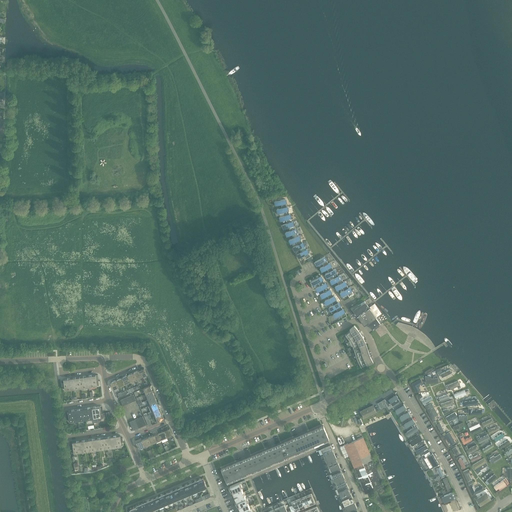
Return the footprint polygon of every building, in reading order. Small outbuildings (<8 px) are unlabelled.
[(275,205),(276,205),(275,204),(281,203),(282,208),(287,207),(285,199),(274,201),(275,205)] [(283,211),(284,215),(289,214),(287,206),(287,207),(282,208),(277,209),(278,213),(278,212),(283,211)] [(279,217),(280,221),(281,221),(280,220),(286,219),(287,223),(292,221),(290,214),(289,214),(284,215),(279,217)] [(282,225),(283,229),(284,228),(283,228),(289,226),(290,230),(295,228),(292,221),(287,223),(282,225)] [(285,232),(287,236),(287,235),(292,233),(293,238),(298,236),(295,228),(290,230),(285,232)] [(289,240),(290,243),(291,243),(290,243),(295,241),(297,245),(302,242),(299,235),(298,236),(293,238),(289,240)] [(302,242),(297,245),(293,247),(294,251),(295,251),(294,250),(299,248),(301,252),(306,249),(302,242)] [(301,252),(297,254),(299,258),(299,257),(304,254),(306,258),(310,256),(306,249),(301,252)] [(320,268),(330,263),(328,263),(324,256),(315,262),(317,265),(322,262),(324,266),(320,268)] [(329,272),(325,274),(335,269),(333,269),(330,263),(320,268),(322,271),(327,268),(329,272)] [(327,278),(327,277),(332,274),(334,278),(330,280),(340,275),(338,276),(335,269),(325,274),(327,278)] [(340,275),(330,280),(332,284),(332,283),(337,281),(339,284),(345,281),(343,282),(340,275)] [(313,285),(313,284),(318,282),(320,285),(316,288),(325,283),(325,282),(325,283),(321,276),(311,281),(313,285)] [(337,290),(337,289),(342,287),(344,290),(340,292),(350,287),(348,288),(345,281),(339,284),(335,286),(337,290)] [(318,291),(322,288),(324,292),(320,294),(330,289),(329,289),(325,283),(316,288),(318,291)] [(350,287),(340,292),(342,296),(342,295),(347,293),(349,296),(349,297),(354,294),(350,287)] [(322,298),(322,297),(327,295),(329,298),(324,301),(325,301),(334,296),(334,295),(333,296),(330,289),(320,294),(322,298)] [(326,304),(327,304),(326,304),(331,301),(333,305),(329,307),(338,302),(334,296),(325,301),(326,303),(326,304)] [(359,305),(353,309),(354,310),(353,310),(356,315),(369,306),(369,307),(365,301),(359,305)] [(331,311),(331,310),(336,308),(337,311),(333,314),(343,309),(343,308),(342,309),(338,302),(329,307),(329,308),(330,310),(331,311)] [(362,322),(364,325),(368,322),(372,329),(380,324),(376,317),(370,308),(370,309),(369,307),(370,307),(369,306),(356,315),(356,316),(357,315),(358,317),(359,317),(362,322)] [(343,309),(333,314),(335,317),(340,314),(342,318),(347,316),(343,309)] [(352,332),(354,334),(358,331),(358,330),(357,329),(358,329),(356,327),(354,325),(354,326),(350,329),(352,332)] [(347,337),(349,340),(355,336),(354,334),(352,332),(350,329),(349,330),(350,330),(346,334),(345,334),(347,337)] [(354,334),(355,336),(356,338),(357,339),(362,336),(360,332),(360,333),(358,331),(354,334)] [(351,343),(353,346),(359,343),(358,341),(357,339),(356,338),(355,336),(349,340),(351,343)] [(358,341),(359,343),(359,345),(365,343),(364,342),(364,341),(362,336),(357,339),(358,341)] [(354,349),(355,352),(361,351),(361,350),(360,348),(359,345),(359,343),(353,346),(354,349)] [(356,357),(357,359),(363,357),(362,354),(361,351),(355,352),(356,355),(356,357)] [(365,361),(367,364),(372,361),(373,362),(370,357),(369,355),(364,357),(365,361)] [(359,364),(361,366),(366,363),(367,364),(365,361),(364,357),(363,357),(357,359),(358,362),(359,364)] [(138,371),(141,377),(147,374),(144,368),(138,371)] [(450,369),(439,373),(442,380),(453,377),(450,369)] [(133,373),(135,379),(141,377),(138,371),(133,373)] [(127,375),(130,382),(135,379),(133,373),(127,375)] [(95,375),(63,379),(65,390),(97,386),(95,375)] [(122,378),(124,384),(130,382),(127,375),(122,378)] [(116,380),(119,386),(124,384),(122,378),(116,380)] [(421,378),(411,383),(416,392),(420,390),(419,387),(420,385),(420,384),(423,383),(421,378)] [(111,382),(113,389),(119,386),(116,380),(111,382)] [(458,380),(448,384),(450,389),(460,385),(458,380)] [(466,389),(454,393),(456,399),(467,395),(466,389)] [(146,394),(148,399),(154,397),(152,391),(146,394)] [(396,395),(388,400),(392,406),(400,401),(396,395)] [(422,400),(424,404),(433,399),(431,395),(422,400)] [(146,400),(148,406),(157,402),(154,397),(148,399),(146,400)] [(425,404),(431,417),(438,414),(432,401),(425,404)] [(150,411),(153,410),(159,408),(157,402),(148,406),(150,411)] [(360,412),(363,419),(376,413),(373,405),(360,412)] [(405,409),(403,405),(395,410),(397,414),(405,409)] [(68,413),(66,413),(66,414),(66,415),(67,417),(69,417),(69,421),(77,420),(85,419),(93,418),(94,423),(98,422),(97,418),(101,417),(101,414),(103,413),(103,412),(102,406),(100,406),(92,407),(84,408),(76,409),(68,411),(68,413)] [(153,410),(155,416),(161,413),(159,408),(153,410)] [(410,416),(407,412),(399,417),(401,421),(410,416)] [(455,423),(459,421),(455,412),(446,416),(449,421),(453,419),(455,423)] [(153,417),(155,422),(158,421),(157,421),(163,419),(161,413),(155,416),(153,417)] [(412,419),(403,424),(406,428),(414,422),(412,419)] [(455,430),(465,425),(463,421),(453,426),(455,430)] [(487,427),(490,434),(500,429),(497,422),(487,427)] [(480,423),(469,426),(472,433),(482,430),(480,423)] [(266,450),(251,456),(236,462),(221,469),(226,481),(241,474),(255,468),(271,462),(285,455),(299,450),(313,444),(328,437),(323,426),(308,432),(294,438),(280,444),(266,450)] [(158,433),(161,439),(166,437),(163,431),(164,431),(163,428),(160,429),(161,432),(158,433)] [(163,431),(166,437),(172,434),(169,428),(164,431),(163,431)] [(502,430),(491,436),(494,442),(505,436),(502,430)] [(443,434),(445,438),(448,437),(451,445),(455,443),(451,431),(443,434)] [(487,432),(476,436),(479,443),(490,439),(487,432)] [(153,435),(155,441),(161,439),(158,433),(153,435)] [(70,443),(71,453),(73,453),(121,446),(121,443),(123,442),(123,441),(122,438),(121,438),(120,438),(120,435),(72,442),(72,443),(70,443)] [(147,437),(150,444),(155,441),(153,435),(147,437)] [(420,435),(409,441),(412,445),(418,442),(420,445),(424,442),(420,435)] [(142,440),(144,446),(150,444),(147,437),(142,440)] [(345,445),(340,447),(344,458),(349,456),(355,469),(365,493),(383,486),(373,461),(363,437),(357,439),(345,445)] [(501,449),(510,442),(509,439),(507,440),(504,437),(496,443),(501,449)] [(136,442),(138,448),(144,446),(142,440),(136,442)] [(493,443),(483,449),(484,452),(494,446),(493,443)] [(322,452),(323,454),(332,450),(331,448),(332,448),(331,445),(330,444),(330,445),(321,448),(320,448),(321,449),(321,450),(322,452)] [(325,459),(334,455),(335,455),(334,452),(333,453),(332,450),(323,454),(324,456),(323,456),(325,459)] [(488,457),(492,464),(502,458),(498,450),(494,453),(495,453),(488,457)] [(424,454),(422,456),(430,469),(438,464),(433,454),(431,455),(429,452),(424,455),(424,454)] [(335,455),(334,455),(325,459),(326,462),(327,462),(327,464),(336,460),(335,457),(336,457),(335,455)] [(462,468),(466,467),(462,455),(457,457),(462,468)] [(485,458),(473,463),(477,472),(489,466),(485,458)] [(336,460),(327,464),(328,466),(329,469),(338,465),(339,465),(338,462),(337,463),(336,460)] [(329,469),(330,472),(331,472),(331,474),(340,470),(339,467),(340,467),(339,465),(338,465),(329,469)] [(340,470),(331,474),(332,476),(333,479),(334,479),(343,475),(342,472),(342,473),(340,470)] [(343,475),(334,479),(333,479),(334,482),(335,482),(336,484),(345,480),(344,477),(343,475)] [(442,479),(448,491),(451,490),(446,477),(442,479)] [(203,478),(197,480),(198,480),(202,490),(207,488),(203,478)] [(198,480),(193,482),(196,491),(197,492),(202,490),(198,480)] [(345,480),(336,484),(336,486),(337,489),(338,489),(347,485),(346,482),(346,483),(345,480)] [(193,482),(188,484),(192,493),(196,491),(193,482)] [(251,511),(244,494),(243,491),(239,483),(239,482),(230,486),(233,496),(232,496),(233,498),(234,498),(240,511),(251,511)] [(188,484),(183,486),(187,496),(192,494),(192,493),(188,484)] [(473,494),(484,489),(482,484),(476,487),(474,484),(470,486),(473,494)] [(347,485),(338,489),(337,489),(338,492),(339,492),(340,494),(349,490),(348,487),(347,485)] [(183,486),(178,488),(183,498),(187,496),(183,486)] [(178,488),(174,490),(178,500),(183,498),(178,488)] [(174,490),(169,492),(173,501),(173,502),(178,500),(174,490)] [(349,490),(340,494),(341,496),(340,496),(341,499),(342,499),(351,495),(350,492),(350,493),(349,490)] [(444,502),(456,497),(454,491),(441,496),(444,502)] [(169,492),(164,494),(168,503),(173,501),(169,492)] [(486,492),(475,499),(480,507),(491,499),(486,492)] [(306,495),(310,504),(315,502),(311,493),(306,495)] [(164,494),(159,496),(163,505),(164,506),(168,504),(168,503),(164,494)] [(301,497),(305,506),(310,504),(306,495),(301,497)] [(351,495),(342,499),(341,499),(343,502),(344,504),(353,500),(352,497),(351,495)] [(159,496),(155,498),(158,507),(163,505),(159,496)] [(296,499),(300,508),(305,506),(301,497),(296,499)] [(155,498),(150,500),(154,509),(158,507),(155,498)] [(295,511),(300,508),(296,499),(291,502),(295,511)] [(145,502),(149,511),(154,509),(150,500),(145,502)] [(345,509),(346,509),(355,505),(356,505),(355,502),(354,503),(353,500),(344,504),(345,506),(344,506),(345,509)] [(145,502),(140,504),(143,511),(149,511),(145,502)]
